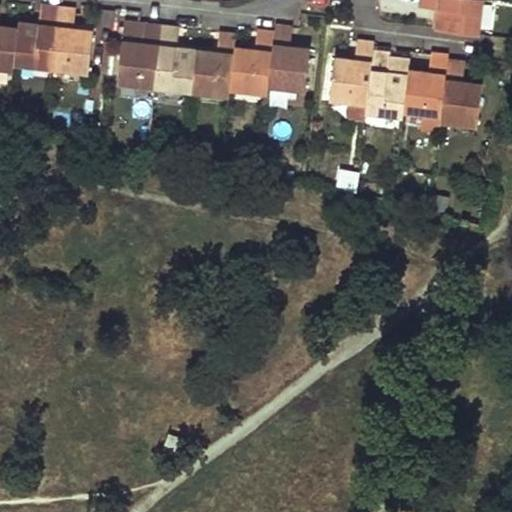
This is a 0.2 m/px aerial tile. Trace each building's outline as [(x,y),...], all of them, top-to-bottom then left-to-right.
[(476,32),(479,0),(418,0),(418,6),(433,7),(438,8),(435,28),(476,32)] [(50,66),(56,7),(40,5),(39,12),(37,24),(17,22),(17,27),(13,62),(50,66)] [(75,12),(75,9),(56,7),(50,66),(88,70),(93,30),(72,29),(75,12)] [(140,42),(142,24),(137,23),(122,22),(120,41),(140,42)] [(153,85),(160,26),(142,24),(140,42),(120,41),(116,81),(153,85)] [(13,62),(17,27),(0,25),(0,65),(12,68),(13,62)] [(289,47),(290,27),(274,25),(273,32),(267,85),(304,88),(308,48),(289,47)] [(190,90),(195,49),(175,46),(178,31),(178,28),(160,26),(153,85),(190,90)] [(267,85),(273,32),(255,30),(253,50),(233,48),(229,88),(266,91),(267,85)] [(233,48),(235,35),(217,32),(217,35),(215,52),(195,49),(190,90),(228,94),(229,88),(233,48)] [(371,51),(372,42),(355,41),(353,58),(333,58),(328,97),(365,102),(371,51)] [(402,110),(406,73),(406,69),(408,59),(393,57),(392,62),(387,62),(387,55),(388,53),(371,51),(365,102),(364,110),(401,114),(402,110)] [(445,59),(446,53),(429,52),(428,59),(426,71),(406,69),(406,73),(402,110),(439,114),(445,59)] [(460,80),(462,61),(445,59),(439,114),(438,119),(476,123),(481,82),(460,80)] [(418,132),(416,165),(430,166),(432,133),(418,132)] [(356,185),(357,168),(339,167),(338,184),(356,185)]
